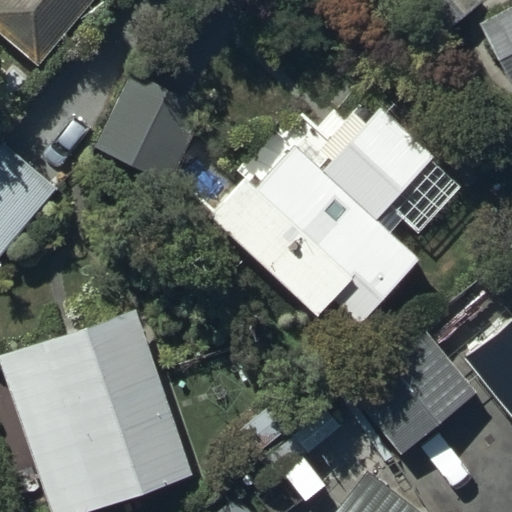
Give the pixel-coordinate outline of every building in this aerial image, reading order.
[(0,0),(0,28),(42,63),(93,0),(0,0)] [(471,0),(399,0),(430,35),(471,0)] [(511,0),(492,0),(474,10),(511,82),(511,0)] [(132,59),(94,134),(168,171),(205,96),(132,59)] [(352,324),(432,244),(380,192),(432,140),(384,93),(335,142),(300,107),(217,190),(352,324)] [(64,184),(8,135),(0,143),(0,256),(1,257),(64,184)] [(145,297),(3,344),(59,511),(63,511),(202,466),(145,297)] [(511,322),(466,361),(511,416),(511,322)] [(403,455),(478,393),(426,331),(351,393),(403,455)] [(418,511),(375,461),(334,511),(418,511)]
